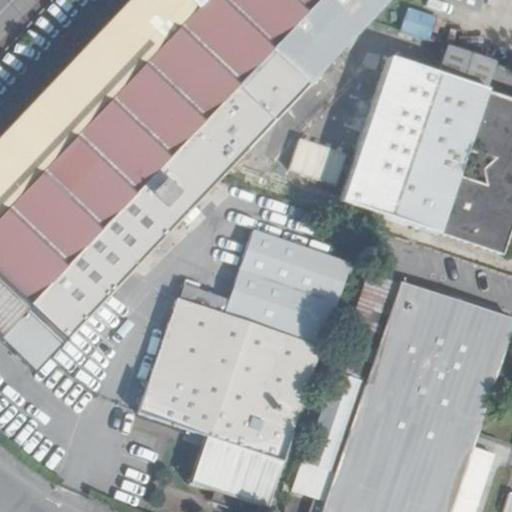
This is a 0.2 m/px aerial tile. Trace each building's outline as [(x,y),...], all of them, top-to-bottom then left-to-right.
[(0,345),(29,372),(296,87),(345,35),(376,0),(121,0),(87,38),(0,130),(0,345)] [(455,0),(466,10),(474,0),(455,0)] [(409,8),(401,30),(425,39),(434,17),(409,8)] [(495,254),(511,204),(511,107),(384,66),(339,200),(495,254)] [(337,183),(343,152),(296,142),(290,173),(337,183)] [(356,266),(290,460),(331,475),(397,280),(356,266)] [(397,280),(331,475),(328,482),(322,504),(309,501),(305,511),(440,511),(504,315),(398,278),(397,280)] [(256,511),(310,352),(172,304),(133,416),(197,441),(183,485),(256,511)] [(315,478),(309,501),(322,504),(328,482),(315,478)]
